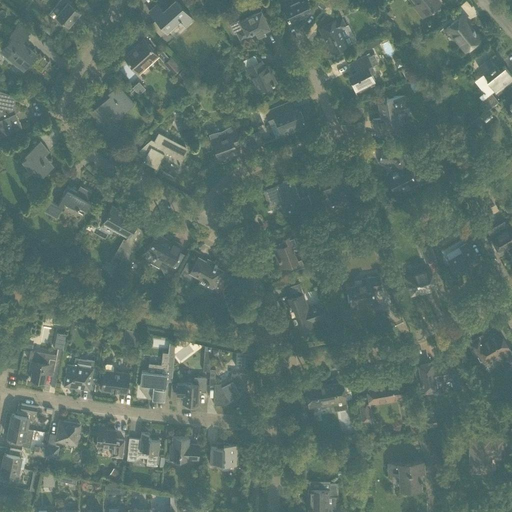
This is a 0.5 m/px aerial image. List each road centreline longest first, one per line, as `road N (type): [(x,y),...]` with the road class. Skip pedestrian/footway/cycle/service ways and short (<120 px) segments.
road 1 (residential): [(202,216),(78,146),(63,126),(67,79),(117,0)]
road 2 (residential): [(273,423),(99,412),(2,392)]
road 3 (residential): [(276,357),(358,346),(450,319),(511,286)]
road 4 (residential): [(202,216),(217,190),(244,171),(327,133),(327,112),(303,59)]
road 5 (residential): [(276,357),(272,308),(255,263),(202,216)]
